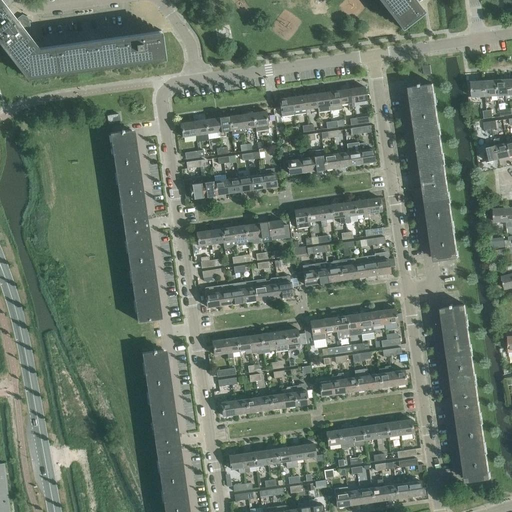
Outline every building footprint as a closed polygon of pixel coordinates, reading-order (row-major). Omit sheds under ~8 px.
[(383,0),(404,27),(422,13),(411,0),(383,0)] [(165,56),(162,34),(39,51),(34,44),(33,45),(25,34),(28,32),(29,33),(28,32),(28,31),(27,30),(27,29),(26,27),(26,26),(25,25),(25,24),(25,23),(25,22),(25,21),(25,20),(26,18),(26,17),(26,16),(27,15),(26,15),(26,17),(22,15),(14,21),(0,2),(0,39),(28,75),(165,56)] [(424,75),(432,74),(430,65),(423,66),(424,75)] [(498,96),(507,95),(507,101),(511,101),(511,80),(498,81),(498,96)] [(472,97),(486,97),(485,81),(471,82),(472,97)] [(485,81),(486,97),(498,96),(498,81),(485,81)] [(412,86),(437,260),(458,257),(433,83),(422,85),(421,83),(419,83),(419,85),(412,86)] [(363,87),(351,88),(353,102),(365,100),(363,87)] [(349,110),(354,109),(353,102),(351,88),(339,90),(341,104),(348,103),(349,110)] [(327,92),(330,111),(341,109),(341,104),(339,90),(327,92)] [(315,94),(317,107),(318,112),(330,111),(327,92),(315,94)] [(305,109),(317,107),(315,94),(303,95),(305,109)] [(303,95),(291,97),(293,111),(294,111),(294,115),(306,113),(305,109),(303,95)] [(293,111),(291,97),(279,99),(281,113),(293,111)] [(266,111),(265,111),(253,113),(255,127),(256,131),(269,129),(266,111)] [(243,128),(255,127),(253,113),(241,115),(243,128)] [(109,123),(120,121),(119,114),(108,116),(109,123)] [(243,133),(243,128),(241,115),(229,116),(231,130),(232,135),(243,133)] [(226,135),(225,131),(231,130),(229,116),(217,118),(219,132),(220,136),(226,135)] [(355,118),(356,124),(369,122),(368,116),(355,118)] [(205,120),(207,133),(219,132),(217,118),(205,120)] [(193,121),(195,135),(207,133),(205,120),(193,121)] [(182,137),(195,135),(193,121),(180,123),(182,137)] [(493,128),(492,121),(483,122),(484,130),(493,128)] [(356,127),(357,134),(370,132),(370,125),(356,127)] [(137,322),(145,321),(158,319),(130,130),(123,131),(123,129),(121,129),(121,131),(110,133),(137,322)] [(487,162),(499,159),(496,147),(494,141),(489,143),(490,148),(484,150),(487,162)] [(358,143),(359,150),(361,164),(374,162),(372,148),(371,148),(371,147),(369,146),(366,145),(365,144),(363,143),(358,143)] [(496,147),(499,159),(511,156),(508,144),(496,147)] [(359,150),(348,152),(347,152),(349,166),(361,164),(359,150)] [(198,157),(197,151),(185,153),(186,159),(198,157)] [(335,153),(337,167),(349,166),(347,152),(335,153)] [(324,155),(326,169),(337,167),(335,153),(324,155)] [(287,158),(287,160),(289,174),(301,173),(299,159),(299,155),(288,156),(287,158)] [(312,157),(314,171),(326,169),(324,155),(312,157)] [(312,157),(300,159),(299,159),(301,173),(314,171),(312,157)] [(199,167),(198,160),(186,162),(187,168),(199,167)] [(261,170),(262,174),(264,188),(277,186),(274,168),(261,170)] [(251,190),(264,188),(262,174),(250,176),(251,190)] [(189,179),(183,180),(185,198),(191,197),(191,199),(204,197),(202,183),(203,183),(202,175),(195,176),(197,184),(189,185),(189,179)] [(238,178),(240,191),(251,190),(250,176),(238,178)] [(238,178),(225,180),(227,193),(240,191),(238,178)] [(214,181),(216,195),(227,193),(225,180),(214,181)] [(214,181),(203,183),(202,183),(204,197),(216,195),(214,181)] [(374,216),(373,212),(381,211),(379,197),(366,199),(369,217),(374,216)] [(356,215),(363,214),(364,218),(369,217),(366,199),(354,201),(356,215)] [(351,222),(350,215),(356,215),(354,201),(342,203),(345,223),(351,222)] [(331,204),(332,218),(339,217),(340,224),(345,223),(342,203),(331,204)] [(327,225),(326,219),(332,218),(331,204),(318,206),(320,220),(321,226),(327,225)] [(308,222),(320,220),(318,206),(306,208),(308,222)] [(309,226),(308,222),(306,208),(294,210),(296,228),(309,226)] [(507,222),(506,209),(494,210),(495,223),(507,222)] [(269,222),(270,235),(283,233),(283,232),(288,232),(287,225),(282,225),(281,220),(269,222)] [(258,237),(259,237),(270,235),(269,222),(256,224),(258,237)] [(259,243),(258,237),(256,224),(245,225),(247,245),(259,243)] [(240,244),(242,245),(247,245),(245,225),(233,227),(235,244),(240,244)] [(223,242),(224,249),(231,247),(232,245),(235,244),(233,227),(221,229),(223,242)] [(370,229),(371,235),(384,233),(383,227),(370,229)] [(211,244),(223,242),(221,229),(209,230),(211,244)] [(198,246),(211,244),(209,230),(196,232),(198,246)] [(372,238),(373,245),(385,243),(384,237),(372,238)] [(390,272),(389,266),(387,253),(374,255),(377,274),(390,272)] [(377,274),(374,255),(362,256),(365,276),(377,274)] [(350,258),(353,278),(365,276),(362,256),(350,258)] [(338,260),(341,279),(353,278),(350,258),(338,260)] [(214,266),(213,260),(201,262),(202,268),(214,266)] [(333,260),(331,262),(327,263),(329,281),(341,279),(338,260),(333,260)] [(329,281),(327,263),(326,263),(326,262),(314,263),(317,283),(329,281)] [(304,285),(317,283),(314,263),(302,265),(303,271),(302,271),(304,285)] [(215,276),(215,269),(202,271),(203,277),(215,276)] [(511,288),(511,274),(502,277),(506,290),(511,288)] [(289,275),(277,277),(279,297),(292,296),(289,275)] [(266,285),(265,285),(267,299),(279,297),(277,277),(271,278),(270,280),(265,280),(266,285)] [(241,282),(244,303),(256,301),(254,287),(253,281),(241,282)] [(229,284),(232,304),(244,303),(241,282),(229,284)] [(223,285),(217,286),(220,306),(232,304),(229,284),(223,285)] [(254,287),(256,301),(267,299),(265,285),(254,287)] [(207,308),(219,306),(220,306),(217,286),(206,287),(204,290),(207,308)] [(444,307),(468,481),(490,478),(465,304),(454,306),(453,304),(451,304),(451,306),(444,307)] [(383,310),(384,323),(397,322),(395,308),(383,310)] [(372,325),(384,323),(383,310),(370,312),(372,325)] [(373,333),(372,325),(370,312),(358,313),(360,327),(362,334),(373,333)] [(349,329),(360,327),(358,313),(347,315),(349,329)] [(338,338),(343,338),(350,337),(349,329),(347,315),(335,317),(337,330),(338,338)] [(325,332),(336,331),(337,330),(335,317),(322,319),(324,332),(325,332)] [(313,340),(325,338),(325,332),(324,332),(322,319),(309,321),(311,334),(312,334),(313,340)] [(284,331),(287,350),(298,348),(299,346),(297,329),(284,331)] [(287,351),(287,350),(284,331),(272,332),(275,350),(275,353),(287,351)] [(270,351),(275,350),(272,332),(260,334),(263,353),(270,352),(270,351)] [(258,354),(263,353),(260,334),(248,336),(251,353),(256,352),(258,354)] [(236,338),(238,351),(245,350),(246,354),(251,353),(248,336),(236,338)] [(224,339),(226,353),(227,358),(233,357),(233,352),(238,351),(236,338),(224,339)] [(387,340),(388,346),(400,344),(399,338),(387,340)] [(213,355),(226,353),(224,339),(211,341),(213,355)] [(334,354),(345,352),(364,349),(363,343),(333,347),(334,354)] [(388,349),(389,355),(402,354),(401,347),(388,349)] [(142,353),(164,511),(185,511),(163,350),(155,351),(155,349),(153,350),(153,351),(142,353)] [(381,387),(393,385),(391,371),(390,365),(384,366),(385,368),(379,369),(379,373),(381,387)] [(230,375),(229,369),(217,370),(217,377),(230,375)] [(355,371),(355,377),(358,391),(370,389),(367,375),(367,369),(355,371)] [(391,371),(393,385),(406,384),(404,370),(391,371)] [(331,376),(332,380),(331,380),(333,394),(346,392),(344,378),(343,372),(338,373),(337,375),(331,376)] [(367,375),(370,389),(381,387),(379,373),(367,375)] [(355,377),(344,378),(346,392),(358,391),(355,377)] [(231,384),(230,378),(218,380),(219,386),(231,384)] [(318,384),(314,384),(315,391),(319,390),(320,396),(333,394),(331,380),(318,382),(318,384)] [(292,386),(295,406),(307,404),(305,384),(303,384),(300,384),(300,385),(292,386)] [(281,389),(282,394),(281,394),(283,407),(295,406),(292,386),(287,387),(285,389),(281,389)] [(269,395),(271,409),(283,407),(281,394),(269,395)] [(257,397),(259,411),(271,409),(269,395),(257,397)] [(245,399),(247,412),(259,411),(257,397),(245,399)] [(233,400),(235,414),(247,412),(245,399),(233,400)] [(222,416),(235,414),(233,400),(220,402),(222,416)] [(398,420),(400,434),(413,432),(411,418),(398,420)] [(388,436),(400,434),(398,420),(386,422),(388,436)] [(383,444),(382,437),(388,436),(386,422),(375,424),(377,438),(376,438),(377,445),(383,444)] [(365,440),(376,438),(377,438),(375,424),(363,425),(365,440)] [(365,445),(365,440),(363,425),(351,427),(353,441),(354,446),(365,445)] [(340,443),(353,441),(351,427),(338,429),(340,443)] [(327,445),(340,443),(338,429),(325,431),(327,445)] [(313,443),(302,445),(301,445),(303,459),(315,457),(313,443)] [(298,466),(297,460),(303,459),(301,445),(289,447),(292,467),(298,466)] [(279,462),(286,461),(287,468),(292,467),(289,447),(277,449),(279,462)] [(279,462),(277,449),(265,450),(267,464),(279,462)] [(403,451),(404,457),(416,455),(415,449),(403,451)] [(253,452),(255,465),(267,464),(265,450),(253,452)] [(250,472),(249,466),(255,465),(253,452),(241,454),(243,467),(244,467),(244,473),(250,472)] [(230,469),(241,467),(243,467),(241,454),(228,456),(230,469)] [(404,460),(405,466),(418,465),(417,458),(404,460)] [(0,511),(9,511),(4,463),(0,463),(0,511)] [(377,479),(378,486),(372,487),(373,501),(385,499),(383,486),(382,479),(377,479)] [(407,482),(409,496),(422,494),(420,480),(407,482)] [(397,498),(409,496),(407,482),(395,484),(397,498)] [(246,490),(246,483),(233,485),(234,491),(246,490)] [(383,486),(385,499),(397,498),(395,484),(383,486)] [(360,489),(362,503),(373,501),(372,487),(360,489)] [(362,503),(360,489),(347,491),(349,505),(362,503)] [(336,507),(349,505),(347,491),(334,493),(336,507)] [(248,499),(247,493),(234,495),(235,501),(248,499)] [(309,500),(310,511),(322,511),(322,505),(316,506),(315,499),(309,500)] [(297,504),(298,509),(298,511),(310,511),(309,500),(303,501),(302,503),(297,504)]
